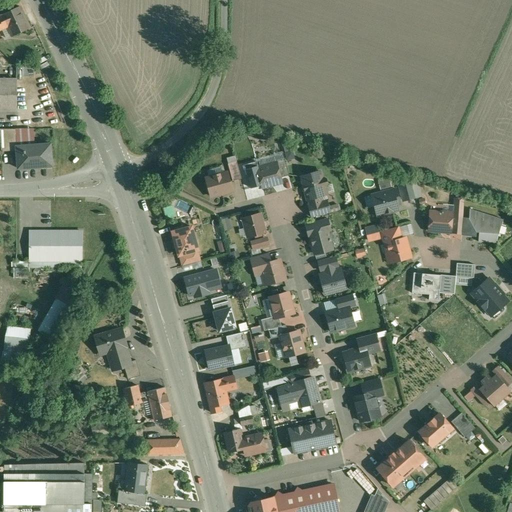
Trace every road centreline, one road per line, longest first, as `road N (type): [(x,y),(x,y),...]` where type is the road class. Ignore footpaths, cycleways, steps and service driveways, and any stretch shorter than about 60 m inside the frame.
road 1 (residential): [(354,456),(278,196),(222,212)]
road 2 (secondary): [(122,180),(212,486)]
road 3 (residential): [(222,0),(221,69),(211,96),(122,180)]
road 4 (residential): [(354,456),(511,330)]
road 5 (secondary): [(41,0),(122,180)]
road 6 (residential): [(212,486),(354,456)]
road 7 (residential): [(0,189),(122,180)]
